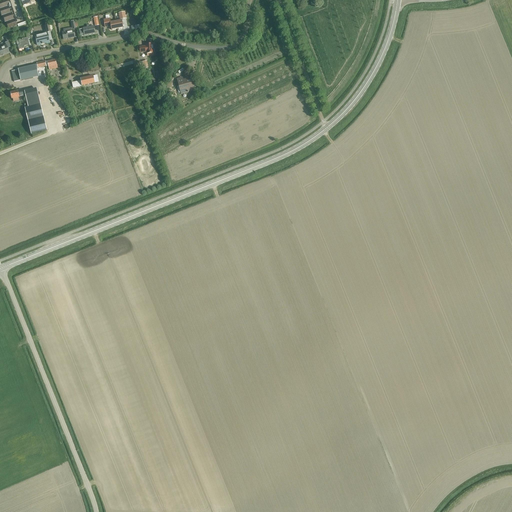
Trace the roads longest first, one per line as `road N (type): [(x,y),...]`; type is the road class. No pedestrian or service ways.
road 1 (secondary): [(0,267),(310,140),(376,67),(396,0)]
road 2 (residential): [(0,76),(18,58),(137,33),(226,47),(244,33),(250,0)]
road 3 (unclassified): [(97,511),(0,267)]
road 4 (track): [(328,126),(278,0)]
